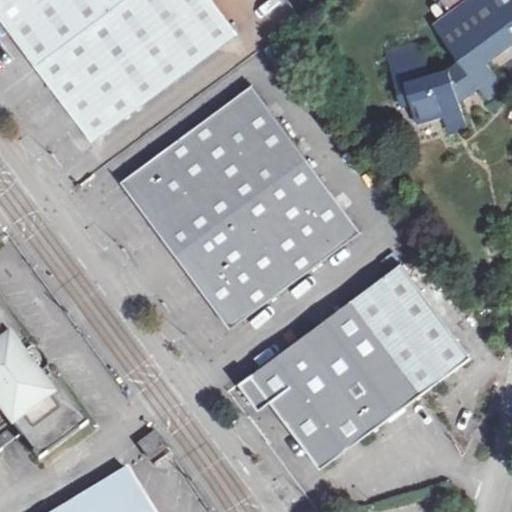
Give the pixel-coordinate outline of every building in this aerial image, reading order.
[(0,0),(0,13),(42,69),(94,140),(116,123),(238,33),(212,0),(0,0)] [(511,0),(468,0),(439,21),(434,25),(460,61),(450,69),(433,74),(422,40),(386,51),(403,107),(412,105),(418,123),(443,116),(449,133),(468,127),(459,101),(479,88),(487,99),(505,87),(487,61),(511,43),(511,0)] [(434,0),(428,5),(439,21),(468,0),(434,0)] [(360,232),(252,86),(124,181),(232,328),(360,232)] [(273,400),(322,467),(446,376),(471,357),(402,265),(242,384),(261,409),(273,400)] [(0,414),(32,458),(81,422),(0,313),(0,414)] [(145,455),(162,443),(152,429),(135,440),(145,455)] [(169,452),(166,447),(148,459),(152,464),(169,452)] [(148,511),(121,468),(47,511),(148,511)]
